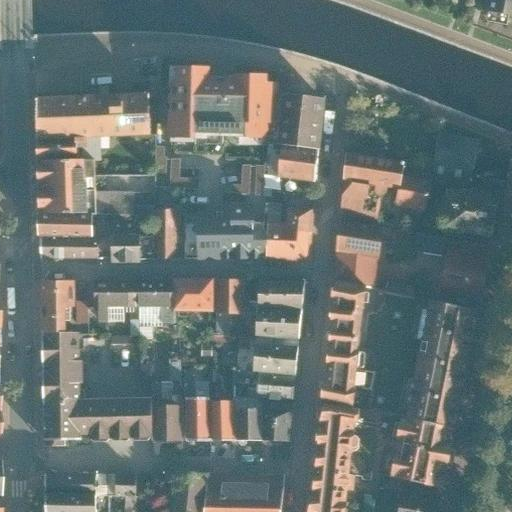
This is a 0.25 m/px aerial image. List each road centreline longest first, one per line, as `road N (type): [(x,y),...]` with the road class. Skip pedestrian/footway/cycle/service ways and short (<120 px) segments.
road 1 (residential): [(24,270),(321,271)]
road 2 (residential): [(22,464),(300,466)]
road 3 (residential): [(451,511),(501,249)]
road 4 (residential): [(321,271),(300,466)]
road 5 (residential): [(340,78),(321,271)]
road 6 (residential): [(21,446),(24,270)]
road 7 (residential): [(17,168),(12,0)]
